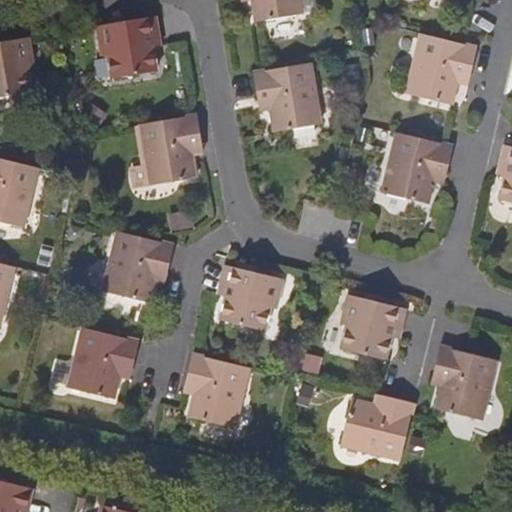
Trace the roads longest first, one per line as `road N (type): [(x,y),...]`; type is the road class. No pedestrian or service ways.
road 1 (residential): [(447,284),(489,121),(506,0)]
road 2 (residential): [(197,0),(212,27),(234,188),(248,222)]
road 3 (residential): [(248,222),(283,242),(447,284)]
road 4 (residential): [(158,370),(184,334),(198,260),(248,222)]
